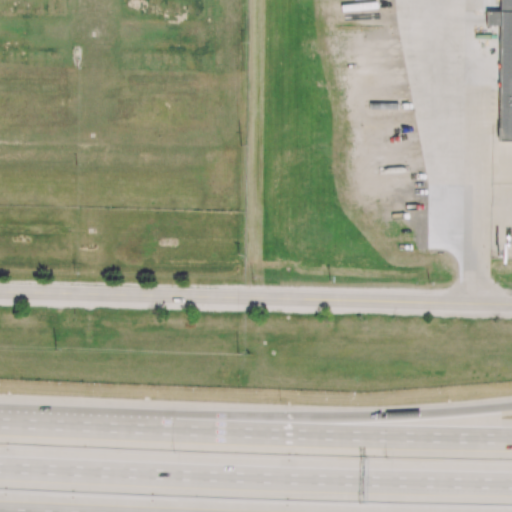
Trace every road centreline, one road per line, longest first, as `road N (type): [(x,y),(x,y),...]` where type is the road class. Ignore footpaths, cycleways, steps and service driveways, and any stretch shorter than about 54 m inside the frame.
road 1 (residential): [(511,305),(0,292)]
road 2 (motorway): [(511,482),(0,470)]
road 3 (motorway): [(511,404),(20,423)]
road 4 (motorway): [(511,437),(20,423)]
